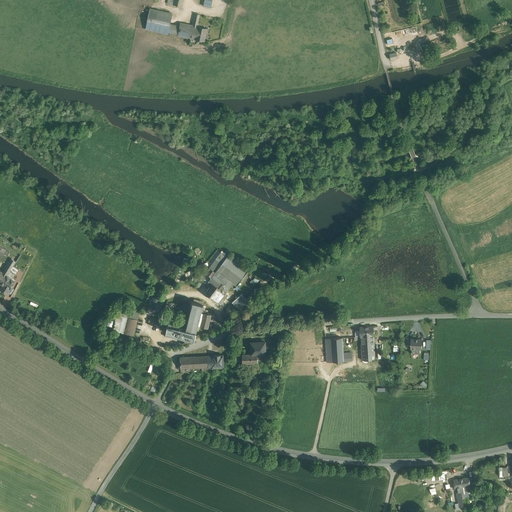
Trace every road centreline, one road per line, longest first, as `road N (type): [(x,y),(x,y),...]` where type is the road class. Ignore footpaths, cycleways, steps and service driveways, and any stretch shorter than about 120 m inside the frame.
road 1 (unclassified): [(157,404),(176,352),(243,327),(481,315)]
road 2 (unclassified): [(511,447),(446,461),(326,459),(283,453),(157,404)]
road 3 (unclassified): [(157,404),(0,307)]
road 4 (unclassified): [(481,315),(413,156)]
road 5 (unclassified): [(91,511),(157,404)]
